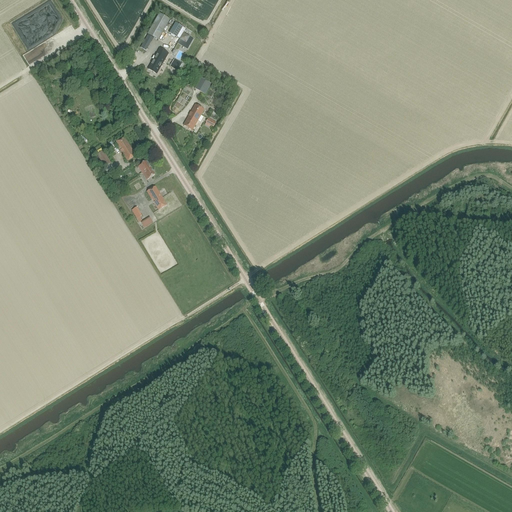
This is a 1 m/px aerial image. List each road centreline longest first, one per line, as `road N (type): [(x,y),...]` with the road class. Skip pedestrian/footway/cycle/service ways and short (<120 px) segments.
road 1 (unclassified): [(391,511),(69,0)]
road 2 (track): [(256,297),(179,357),(0,467)]
road 3 (track): [(511,187),(487,175),(464,180),(371,236),(335,270),(265,296)]
road 4 (track): [(318,511),(314,424),(243,308)]
